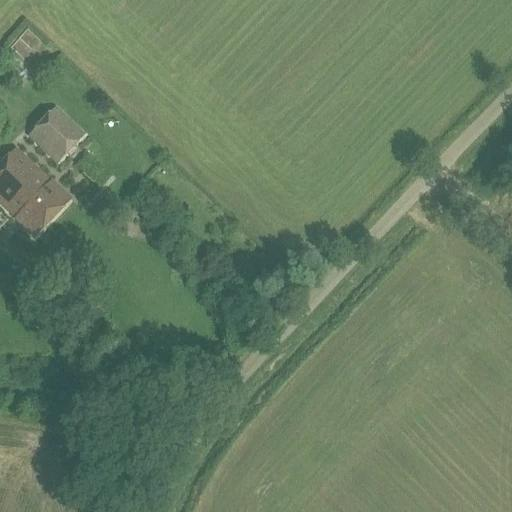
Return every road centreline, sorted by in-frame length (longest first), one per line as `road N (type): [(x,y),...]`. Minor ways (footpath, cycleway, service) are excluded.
road 1 (unclassified): [(160,511),(216,412),(511,97)]
road 2 (track): [(119,511),(76,434),(74,411),(95,384),(102,354),(52,319),(37,272),(0,243)]
